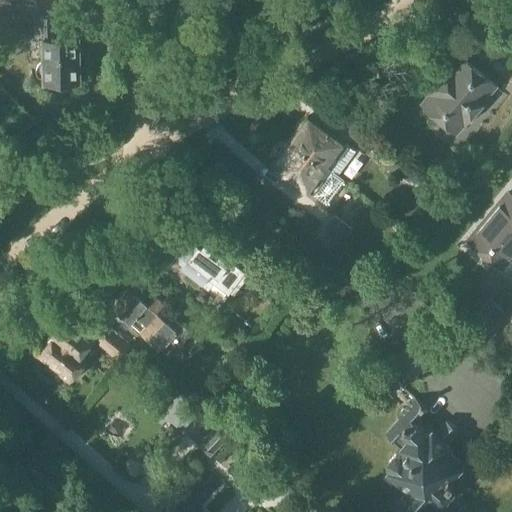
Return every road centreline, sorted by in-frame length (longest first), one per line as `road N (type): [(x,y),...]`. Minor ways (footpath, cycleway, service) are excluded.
road 1 (residential): [(145,145),(426,0)]
road 2 (residential): [(0,263),(145,145)]
road 3 (residential): [(129,0),(127,93),(145,145)]
